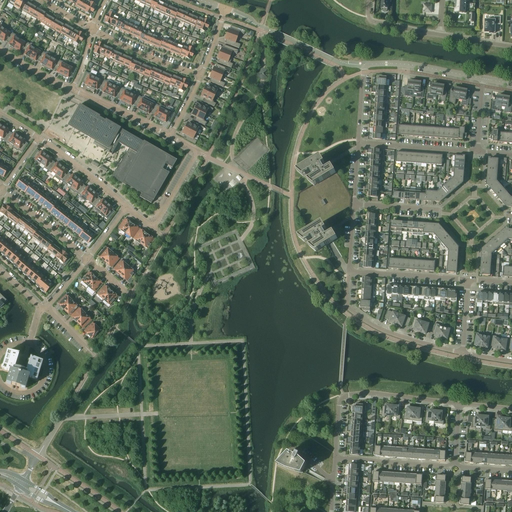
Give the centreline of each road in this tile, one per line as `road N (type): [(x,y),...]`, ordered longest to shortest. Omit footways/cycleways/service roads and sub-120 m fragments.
road 1 (residential): [(335,458),(343,396),(459,403)]
road 2 (residential): [(511,47),(377,22),(368,19),(369,0)]
road 3 (residential): [(346,305),(378,328),(461,352)]
road 4 (residential): [(477,151),(357,143)]
road 5 (residential): [(482,78),(363,64)]
road 6 (residential): [(335,458),(454,463)]
